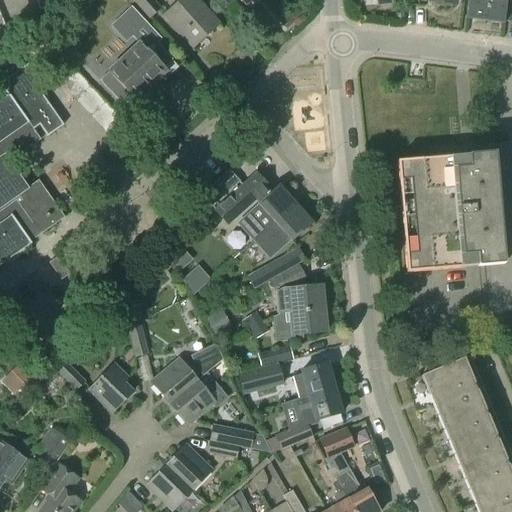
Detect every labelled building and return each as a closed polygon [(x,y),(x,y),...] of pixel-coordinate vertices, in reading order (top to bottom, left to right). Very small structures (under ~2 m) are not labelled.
[(130,0),(148,20),(160,9),(151,0),(130,0)] [(195,0),(180,0),(163,16),(192,48),(217,25),(195,0)] [(467,0),(465,19),(500,24),(503,0),(467,0)] [(511,13),(511,4),(503,3),(501,20),(511,21),(511,13)] [(129,36),(137,44),(122,58),(150,87),(165,73),(162,69),(171,61),(155,45),(160,40),(129,8),(111,26),(125,41),(129,36)] [(108,73),(98,82),(122,107),(131,98),(134,102),(150,87),(122,58),(107,72),(108,73)] [(8,161),(20,153),(15,146),(34,133),(31,129),(38,125),(45,136),(62,125),(40,94),(45,91),(26,64),(0,82),(0,85),(7,96),(0,100),(0,264),(30,244),(21,231),(30,225),(37,235),(63,218),(37,180),(27,187),(8,161)] [(72,73),(58,86),(103,134),(118,121),(72,73)] [(493,154),(395,162),(405,274),(502,265),(493,154)] [(229,170),(196,200),(206,210),(238,180),(229,170)] [(266,189),(253,175),(213,211),(226,226),(266,189)] [(276,187),(240,220),(257,238),(273,224),(293,206),(276,187)] [(273,224),(257,238),(273,256),(289,242),(310,224),(293,206),(273,224)] [(246,231),(235,242),(247,254),(258,243),(246,231)] [(297,250),(264,268),(270,279),(303,261),(297,250)] [(57,259),(48,265),(60,282),(69,276),(57,259)] [(296,267),(235,301),(242,313),(286,289),(287,301),(275,302),(276,315),(322,310),(320,287),(302,289),(301,280),(303,279),(296,267)] [(276,315),(273,316),(280,337),(324,333),(322,310),(276,315)] [(216,313),(205,318),(214,334),(225,328),(216,313)] [(253,314),(241,321),(247,331),(259,323),(253,314)] [(259,323),(247,331),(253,340),(265,333),(259,323)] [(138,327),(127,330),(134,357),(146,354),(138,327)] [(287,347),(257,355),(260,368),(291,360),(287,347)] [(511,511),(511,479),(462,359),(419,376),(475,511),(511,511)] [(177,361),(150,384),(168,405),(195,382),(177,361)] [(291,361),(251,371),(255,385),(295,375),(291,361)] [(19,362),(7,374),(17,384),(13,388),(21,396),(37,380),(19,362)] [(63,363),(54,371),(74,391),(82,382),(63,363)] [(325,364),(299,372),(307,397),(332,389),(325,364)] [(112,366),(87,391),(110,413),(130,393),(121,384),(126,379),(112,366)] [(51,376),(43,386),(55,396),(63,386),(51,376)] [(195,382),(168,405),(186,426),(213,404),(195,382)] [(307,397),(295,401),(298,413),(311,409),(314,422),(340,414),(332,389),(307,397)] [(305,424),(274,438),(280,451),(311,437),(305,424)] [(209,442),(237,448),(248,450),(251,435),(212,427),(209,442)] [(79,429),(72,439),(79,443),(84,442),(89,436),(79,429)] [(344,429),(319,440),(327,459),(352,448),(344,429)] [(50,430),(34,453),(52,466),(68,443),(50,430)] [(209,442),(207,454),(234,460),(237,448),(209,442)] [(0,444),(0,483),(3,478),(10,483),(25,462),(0,444)] [(210,472),(191,454),(184,447),(165,467),(190,492),(210,472)] [(49,497),(38,511),(72,511),(79,503),(67,494),(77,480),(56,465),(39,490),(49,497)] [(265,469),(272,481),(277,478),(270,466),(265,469)] [(190,492),(165,467),(145,487),(170,511),(190,492)] [(332,468),(323,473),(331,486),(335,483),(334,480),(338,478),(334,471),(332,468)] [(335,483),(331,486),(336,495),(341,493),(345,501),(351,511),(377,511),(365,490),(364,491),(361,486),(357,488),(347,472),(343,474),(340,468),(334,471),(338,478),(334,480),(335,483)] [(281,497),(285,505),(288,510),(293,507),(291,504),(296,502),(290,492),(281,497)] [(351,511),(345,501),(326,511),(351,511)] [(301,511),(296,502),(291,504),(293,507),(288,510),(289,511),(301,511)]
